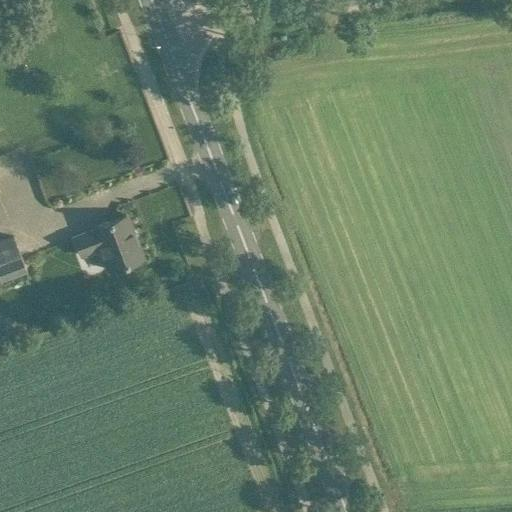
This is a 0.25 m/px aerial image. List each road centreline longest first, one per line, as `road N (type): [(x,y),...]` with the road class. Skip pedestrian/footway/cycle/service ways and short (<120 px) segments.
road 1 (secondary): [(344,511),(160,33)]
road 2 (unclassified): [(160,33),(354,0)]
